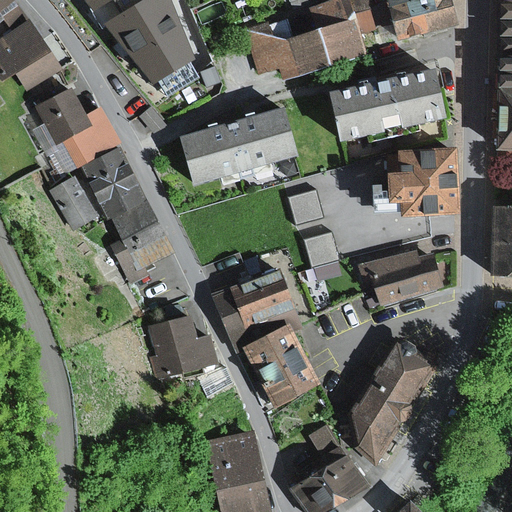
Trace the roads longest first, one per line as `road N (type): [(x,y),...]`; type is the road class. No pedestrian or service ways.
road 1 (residential): [(33,0),(67,39),(163,213),(252,403),(290,511)]
road 2 (residential): [(365,511),(398,475),(439,400),(469,317),(477,0)]
road 3 (unclassified): [(0,236),(52,369),(66,511)]
